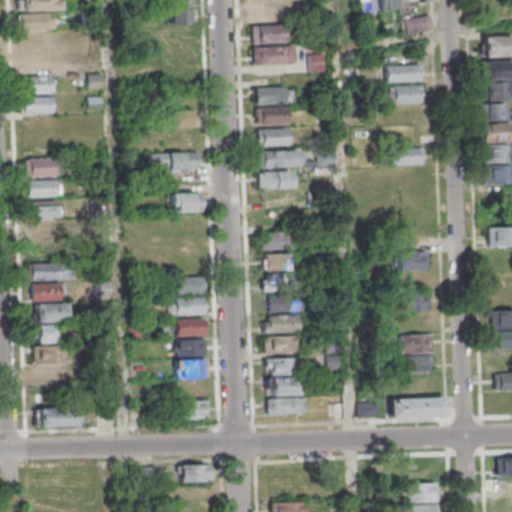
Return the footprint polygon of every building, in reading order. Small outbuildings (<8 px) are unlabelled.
[(15,0),(16,9),(59,9),(59,0),(15,0)] [(167,0),(167,24),(188,23),(188,0),(167,0)] [(353,0),(356,13),(395,8),(394,2),(403,0),(404,1),(412,0),(353,0)] [(280,4),(248,4),(248,21),(280,21),(280,4)] [(47,13),(17,13),(17,29),(47,29),(47,13)] [(402,17),(403,31),(428,30),(428,16),(402,17)] [(249,25),(249,42),(281,42),(281,25),(249,25)] [(18,33),(18,50),(56,50),(56,33),(18,33)] [(511,35),(480,35),(480,56),(511,56),(511,35)] [(293,63),(293,46),(250,46),(250,63),(293,63)] [(49,53),(19,53),(19,71),(49,71),(49,53)] [(306,53),(306,71),(321,71),(321,53),(306,53)] [(511,98),(511,59),(481,61),(482,80),(481,80),(481,99),(511,98)] [(418,64),(382,64),(382,80),(418,80),(418,64)] [(19,75),(19,93),(52,93),(52,75),(19,75)] [(418,101),(418,84),(387,84),(387,101),(418,101)] [(290,103),(290,85),(252,85),(252,103),(290,103)] [(19,97),(19,113),(51,113),(51,97),(19,97)] [(478,103),(478,120),(503,120),(503,103),(478,103)] [(284,106),(253,106),(253,124),(284,124),(284,106)] [(167,109),(167,126),(190,126),(190,109),(167,109)] [(19,133),(51,133),(51,118),(19,118),(19,133)] [(510,141),(510,123),(479,123),(479,141),(510,141)] [(253,128),(253,145),(285,145),(285,127),(253,128)] [(195,130),(166,130),(166,147),(195,147),(195,130)] [(50,141),(20,141),(20,154),(50,154),(50,141)] [(503,144),(480,144),(480,162),(503,162),(503,144)] [(420,147),(390,147),(390,165),(420,165),(420,147)] [(313,166),(331,166),(331,149),(313,149),(313,166)] [(253,167),(296,167),(296,150),(253,150),(253,167)] [(146,151),(146,169),(195,169),(195,151),(146,151)] [(23,159),(23,176),(54,176),(54,159),(23,159)] [(480,164),(480,183),(505,183),(505,164),(480,164)] [(254,171),(254,187),(289,187),(289,171),(254,171)] [(23,180),(23,197),(58,197),(58,180),(23,180)] [(198,192),(168,192),(168,211),(198,211),(198,192)] [(58,217),(58,201),(27,201),(27,217),(58,217)] [(198,215),(162,215),(162,231),(198,231),(198,215)] [(28,237),(55,237),(55,222),(28,222),(28,237)] [(485,246),(511,246),(511,226),(485,226),(485,246)] [(393,244),(420,244),(420,230),(393,230),(393,244)] [(256,231),(256,249),(291,249),(291,231),(256,231)] [(55,243),(27,243),(27,258),(55,258),(55,243)] [(425,270),(425,251),(390,251),(390,270),(425,270)] [(260,270),(286,270),(286,252),(260,252),(260,270)] [(28,279),(69,279),(69,262),(28,262),(28,279)] [(296,273),(258,273),(258,289),(296,289),(296,273)] [(200,293),(200,276),(170,276),(170,293),(200,293)] [(107,294),(107,280),(94,280),(94,294),(107,294)] [(28,300),(61,300),(61,283),(28,283),(28,300)] [(400,292),(400,311),(426,311),(426,292),(400,292)] [(266,296),(266,310),(297,310),(297,296),(266,296)] [(201,298),(166,298),(166,314),(201,314),(201,298)] [(64,322),(64,303),(31,303),(31,322),(64,322)] [(511,347),(511,309),(488,309),(488,348),(511,347)] [(295,314),(260,314),(260,331),(295,331),(295,314)] [(201,318),(171,318),(171,335),(201,335),(201,318)] [(52,323),(31,323),(31,343),(52,343),(52,323)] [(428,372),(428,333),(402,333),(402,372),(428,372)] [(292,351),(292,343),(307,342),(307,336),(292,336),(292,335),(261,335),(261,352),(292,351)] [(202,338),(172,338),(172,355),(202,355),(202,338)] [(30,345),(30,364),(33,364),(33,384),(63,384),(63,345),(30,345)] [(491,369),(511,369),(511,352),(491,352),(491,369)] [(261,374),(291,374),(291,357),(261,357),(261,374)] [(172,359),(173,398),(202,398),(201,359),(172,359)] [(491,390),(511,390),(511,373),(491,373),(491,390)] [(263,377),(263,395),(294,395),(294,377),(263,377)] [(301,397),(263,397),(264,413),(301,413),(301,397)] [(386,397),(386,417),(442,417),(441,397),(386,397)] [(171,400),(171,419),(204,419),(204,400),(171,400)] [(332,402),(332,416),(341,416),(341,402),(332,402)] [(33,427),(73,427),(73,408),(33,408),(33,427)] [(511,475),(511,456),(493,457),(493,475),(511,475)] [(399,460),(399,480),(433,480),(433,460),(399,460)] [(208,483),(208,465),(173,465),(173,483),(208,483)] [(494,497),(511,497),(511,479),(494,479),(494,497)] [(401,483),(401,501),(434,501),(434,483),(401,483)] [(300,511),(300,501),(267,501),(267,511),(300,511)]
